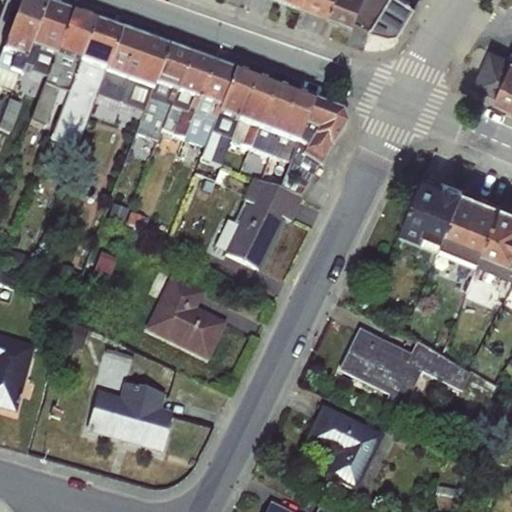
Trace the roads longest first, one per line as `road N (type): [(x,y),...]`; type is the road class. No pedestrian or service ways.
road 1 (residential): [(408,102),(199,511)]
road 2 (tertiary): [(132,0),(408,102)]
